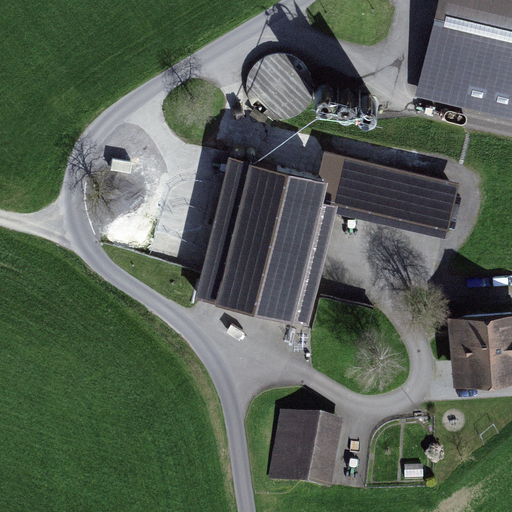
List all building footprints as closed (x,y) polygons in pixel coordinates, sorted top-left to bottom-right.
[(511,0),(444,0),(421,98),(511,119),(511,0)] [(318,91),(294,62),(273,79),(297,108),(318,91)] [(232,151),(197,289),(294,313),(328,175),(232,151)] [(461,177),(353,153),(343,198),(451,222),(461,177)] [(511,303),(447,311),(454,377),(511,370),(511,303)] [(329,488),(342,422),(282,411),(269,477),(329,488)]
